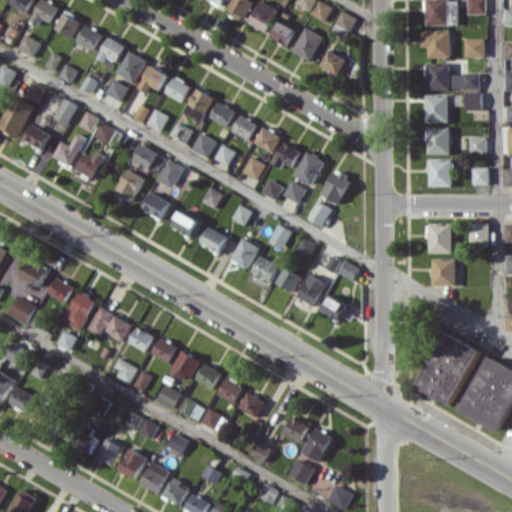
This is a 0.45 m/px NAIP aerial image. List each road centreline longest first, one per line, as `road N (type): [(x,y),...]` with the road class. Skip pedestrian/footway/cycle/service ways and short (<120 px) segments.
road 1 (secondary): [(386,407),(0,181)]
road 2 (residential): [(131,0),(383,146)]
road 3 (residential): [(381,0),(383,204)]
road 4 (residential): [(383,204),(386,407)]
road 5 (residential): [(0,438),(125,511)]
road 6 (secondary): [(386,407),(511,479)]
road 7 (residential): [(511,204),(383,204)]
